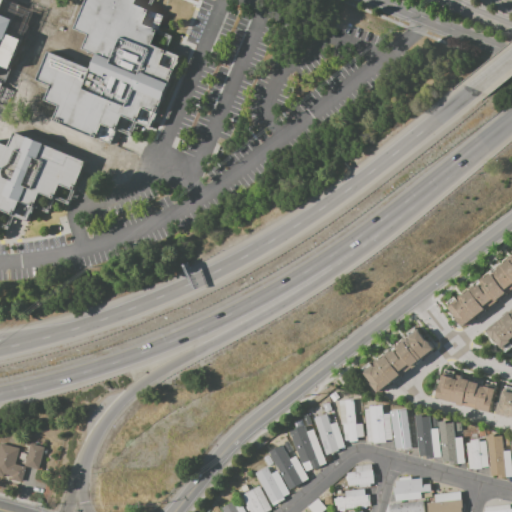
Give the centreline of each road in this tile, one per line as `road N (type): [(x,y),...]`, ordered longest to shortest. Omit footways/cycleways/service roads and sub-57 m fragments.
road 1 (motorway): [(0,394),(158,347),(285,284),(405,208),(511,121)]
road 2 (motorway): [(477,85),(317,212),(260,247),(79,328)]
road 3 (motorway): [(68,511),(95,436),(117,406),(307,289),(405,208)]
road 4 (tertiary): [(511,220),(279,401),(176,511)]
road 5 (secondary): [(374,0),(511,57)]
